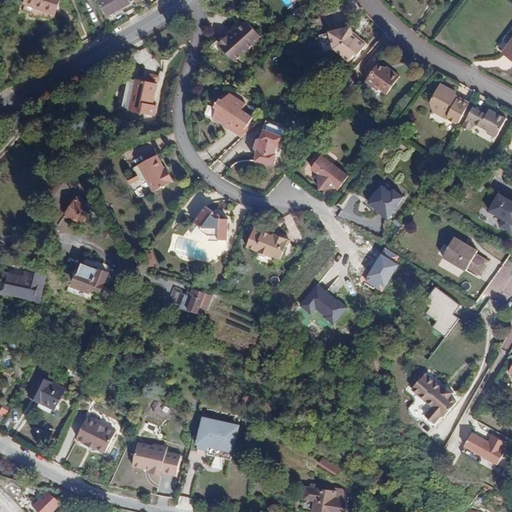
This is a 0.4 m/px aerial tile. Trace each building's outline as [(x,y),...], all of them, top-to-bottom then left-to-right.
[(32,16),(54,17),(55,13),(54,11),(56,9),(58,0),(26,0),(24,8),(23,10),(33,13),(32,16)] [(131,2),(129,0),(97,0),(106,16),(131,2)] [(236,64),(263,40),(249,24),(237,34),(230,41),(230,40),(220,47),(224,51),(233,60),(236,64)] [(366,45),(353,35),(349,25),(328,32),(329,34),(331,40),(335,50),(349,62),(355,55),(357,56),(366,45)] [(320,44),(331,40),(329,34),(318,38),(320,44)] [(224,54),(229,60),(233,60),(224,51),(224,54)] [(390,73),(386,69),(379,64),(366,81),(379,91),(380,89),(387,94),(400,77),(392,71),(390,73)] [(354,71),(346,81),(351,86),(359,75),(354,71)] [(155,108),(160,79),(152,78),(151,85),(139,83),(139,84),(131,84),(128,112),(138,114),(138,115),(158,118),(160,108),(155,108)] [(457,95),(458,93),(442,85),(432,104),(434,111),(437,110),(450,116),(451,120),(457,123),(461,122),(472,102),(462,97),(461,99),(456,97),(457,95)] [(229,124),(233,127),(230,130),(244,140),(255,130),(251,127),(256,120),(244,111),(249,106),(233,94),(227,102),(224,102),(220,107),(222,109),(215,118),(227,127),(229,124)] [(489,114),(476,107),(465,127),(472,131),(477,123),(490,130),(491,133),(497,136),(501,134),(509,118),(492,109),(489,114)] [(434,111),(451,120),(450,116),(437,110),(434,111)] [(278,157),(280,147),(282,147),(286,137),(267,131),(264,141),(259,142),(258,150),(261,153),(260,163),(279,167),(281,158),(278,157)] [(352,175),(324,155),(314,169),(320,173),(323,191),(332,190),(332,185),(336,184),(337,183),(343,188),(352,175)] [(169,177),(166,171),(159,159),(141,168),(156,195),(176,184),(172,176),(169,177)] [(55,175),(51,169),(46,173),(50,179),(55,175)] [(384,179),(365,203),(387,221),(406,196),(384,179)] [(501,220),(498,227),(511,234),(511,232),(511,200),(497,193),(487,213),(501,220)] [(92,211),(76,200),(67,213),(84,224),(92,211)] [(216,216),(216,215),(208,210),(197,224),(205,230),(202,234),(211,240),(217,240),(221,244),(230,244),(230,222),(222,222),(222,219),(219,219),(216,216)] [(251,250),(275,260),(287,256),(284,250),(287,241),(275,236),(274,238),(258,232),(251,250)] [(453,237),(441,258),(479,279),(491,259),(453,237)] [(287,256),(288,256),(293,244),(287,241),(284,250),(287,256)] [(284,264),(288,256),(287,256),(275,260),(284,264)] [(102,289),(108,272),(84,263),(80,275),(76,273),(69,290),(89,297),(93,285),(102,289)] [(2,272),(0,281),(0,295),(40,304),(46,276),(23,271),(22,276),(2,272)] [(194,296),(185,292),(180,306),(199,314),(202,308),(207,310),(212,295),(193,287),(191,294),(194,295),(194,296)] [(171,302),(180,306),(185,292),(177,289),(171,302)] [(215,296),(225,300),(228,294),(219,290),(217,294),(216,293),(215,296)] [(350,309),(346,306),(347,299),(324,295),(321,310),(328,312),(327,317),(331,324),(336,328),(343,329),(349,327),(354,331),(364,318),(356,313),(357,311),(352,307),(350,309)] [(272,324),(275,318),(266,313),(263,312),(260,318),(272,324)] [(65,389),(39,377),(29,396),(55,409),(65,389)] [(444,396),(424,382),(412,398),(435,414),(429,424),(438,430),(445,420),(447,422),(458,407),(451,402),(453,398),(446,393),(444,396)] [(128,391),(122,387),(118,395),(123,399),(128,391)] [(167,415),(168,406),(152,403),(151,413),(167,415)] [(203,416),(195,443),(233,452),(240,425),(203,416)] [(116,433),(87,419),(78,438),(106,452),(116,433)] [(500,444),(487,436),(483,443),(467,433),(459,446),(491,466),(499,452),(497,450),(500,444)] [(177,476),(182,454),(166,451),(167,446),(154,443),(153,445),(139,442),(135,458),(133,466),(177,476)] [(341,470),(324,458),(319,464),(337,476),(341,470)] [(335,498),(337,489),(309,484),(309,487),(305,487),(303,498),(315,500),(312,511),(345,511),(348,500),(335,498)] [(35,505),(42,511),(51,511),(55,508),(60,503),(48,491),(40,499),(35,505)]
